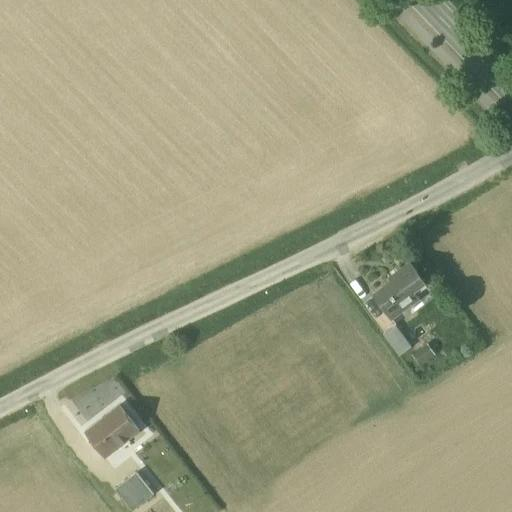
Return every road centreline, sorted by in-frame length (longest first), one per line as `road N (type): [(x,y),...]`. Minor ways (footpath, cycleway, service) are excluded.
road 1 (unclassified): [(511,150),(0,413)]
road 2 (secondary): [(424,0),(511,89)]
